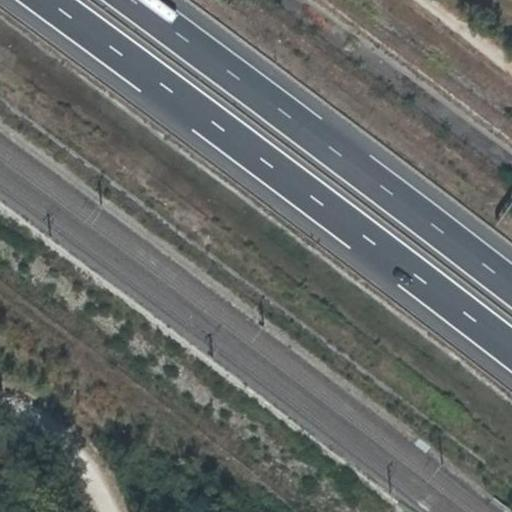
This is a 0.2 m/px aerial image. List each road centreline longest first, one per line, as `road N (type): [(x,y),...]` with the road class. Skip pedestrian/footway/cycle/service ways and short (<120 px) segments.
road 1 (motorway): [(44,0),(511,351)]
road 2 (motorway): [(511,287),(130,0)]
road 3 (track): [(0,409),(63,443),(110,511)]
